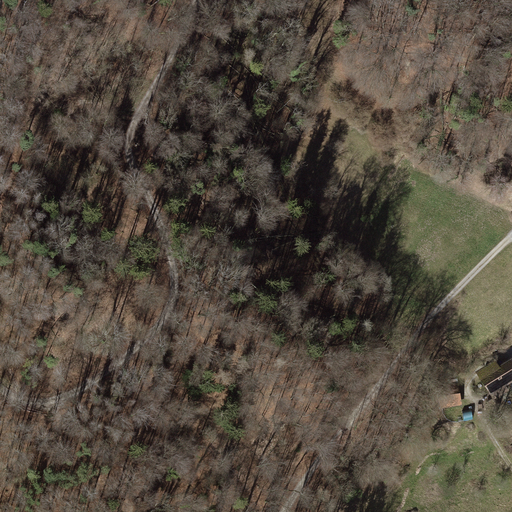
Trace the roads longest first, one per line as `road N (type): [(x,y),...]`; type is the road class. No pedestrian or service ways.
road 1 (track): [(197,0),(133,128),(129,154),(168,241),(176,283),(168,314),(90,385),(39,403),(0,386)]
road 2 (track): [(511,240),(408,343),(286,511)]
